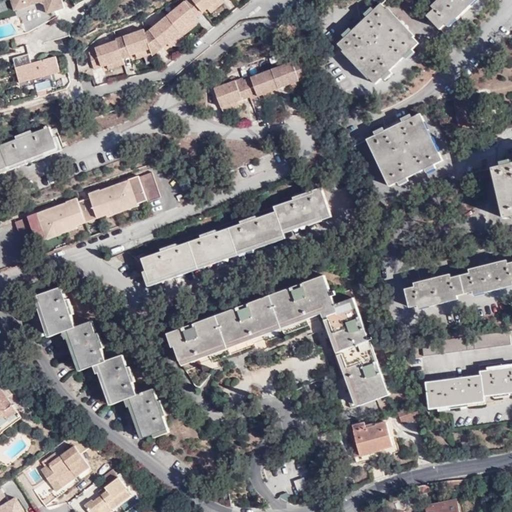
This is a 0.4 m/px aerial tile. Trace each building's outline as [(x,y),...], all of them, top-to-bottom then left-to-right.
[(10,0),(12,6),(30,0),(39,0),(40,2),(45,5),(50,3),(53,12),(65,8),(62,0),(10,0)] [(14,11),(40,2),(39,0),(30,0),(12,6),(14,11)] [(200,9),(192,0),(186,0),(167,16),(179,32),(192,21),(190,17),(194,14),(196,17),(203,12),(200,9)] [(192,0),(200,9),(204,5),(207,9),(217,0),(192,0)] [(221,0),(217,0),(207,9),(210,13),(223,2),(221,0)] [(447,0),(428,19),(442,33),(456,20),(458,22),(472,9),(469,5),(474,0),(447,0)] [(364,26),(344,44),(379,83),(419,46),(384,7),(364,26)] [(179,32),(167,16),(146,33),(151,48),(153,53),(153,54),(163,47),(161,44),(164,40),(167,44),(180,33),(179,32)] [(192,21),(179,32),(180,33),(182,35),(196,25),(192,21)] [(117,40),(123,57),(131,55),(129,51),(134,49),(135,53),(136,53),(151,48),(146,33),(145,29),(116,39),(117,40)] [(180,33),(167,44),(170,47),(183,36),(182,35),(180,33)] [(117,40),(96,47),(96,49),(89,52),(95,69),(103,66),(101,61),(106,60),(107,64),(123,59),(123,57),(117,40)] [(151,48),(136,53),(137,58),(153,53),(151,48)] [(56,58),(15,69),(20,86),(61,75),(56,58)] [(271,69),(278,88),(287,84),(285,80),(289,78),(291,83),(307,77),(299,58),(271,69)] [(123,59),(107,64),(109,69),(125,64),(123,59)] [(263,93),(278,88),(271,69),(243,80),(249,96),(250,98),(258,95),(257,91),(261,89),(263,93)] [(242,77),(214,88),(221,107),(237,100),(236,96),(240,95),(242,99),(249,96),(243,80),(242,77)] [(307,77),(291,83),(293,87),(308,81),(307,77)] [(35,85),(37,92),(54,88),(52,81),(35,85)] [(278,88),(263,93),(265,99),(280,93),(278,88)] [(469,95),(451,98),(457,125),(475,121),(474,117),(484,115),(482,103),(471,105),(469,95)] [(237,100),(221,107),(223,112),(239,106),(237,100)] [(396,123),(368,135),(388,183),(442,161),(422,113),(396,123)] [(0,171),(32,159),(58,149),(51,129),(35,135),(33,131),(18,137),(19,140),(0,147),(0,171)] [(511,161),(494,166),(507,216),(511,214),(511,161)] [(66,202),(56,206),(59,215),(54,217),(50,219),(46,209),(37,213),(38,216),(28,219),(27,217),(15,221),(24,246),(36,241),(36,239),(45,236),(46,238),(77,227),(77,225),(106,214),(107,216),(138,204),(138,202),(147,199),(147,201),(160,196),(151,171),(138,176),(139,178),(130,182),(129,179),(119,183),(123,192),(118,194),(114,195),(110,186),(100,190),(101,193),(90,196),(77,201),(67,205),(66,202)] [(186,173),(178,176),(183,191),(192,188),(186,173)] [(314,195),(276,209),(278,214),(144,260),(152,283),(175,276),(176,279),(180,278),(185,276),(183,273),(214,262),(215,265),(219,264),(224,262),(223,259),(254,249),(255,252),(260,250),(265,249),(264,245),(286,237),(284,233),(306,225),(307,228),(312,226),(316,225),(315,222),(322,220),(323,222),(332,219),(322,190),(313,193),(314,195)] [(409,306),(511,281),(511,262),(507,263),(506,260),(487,265),(470,269),(471,272),(451,277),(451,274),(430,279),(414,283),(415,285),(404,288),(409,306)] [(176,345),(181,359),(205,351),(254,334),(303,316),(325,309),(333,329),(351,381),(360,407),(388,397),(351,292),(337,297),(335,293),(332,294),(326,277),(168,332),(173,346),(176,345)] [(129,399),(135,415),(137,423),(143,439),(166,431),(153,391),(136,397),(123,357),(106,362),(92,322),(76,328),(62,288),(38,297),(44,312),(46,320),(52,336),(68,331),(74,346),(77,354),(82,371),(99,365),(104,380),(107,389),(112,404),(129,399)] [(46,320),(44,312),(38,313),(39,317),(41,322),(46,320)] [(323,329),(321,322),(309,324),(310,331),(323,329)] [(510,344),(509,331),(421,343),(423,356),(510,344)] [(71,356),(77,354),(74,346),(68,348),(69,352),(71,356)] [(480,376),(426,383),(430,409),(485,401),(484,396),(511,392),(511,364),(486,368),(487,371),(479,372),(480,376)] [(101,391),(107,389),(104,380),(98,382),(99,386),(101,391)] [(0,388),(0,432),(20,417),(0,388)] [(402,427),(419,420),(415,408),(414,406),(397,413),(402,427)] [(137,423),(135,415),(129,417),(130,421),(132,425),(137,423)] [(364,423),(352,427),(355,434),(349,436),(356,456),(398,444),(396,436),(391,438),(386,421),(376,425),(377,426),(366,429),(364,423)] [(75,475),(77,477),(91,468),(76,447),(43,470),(53,485),(60,479),(62,483),(75,475)] [(375,481),(384,477),(379,462),(370,465),(375,481)] [(267,475),(274,492),(292,485),(289,478),(302,473),(298,463),(267,475)] [(114,469),(103,477),(110,485),(106,488),(108,491),(102,496),(94,502),(93,500),(85,506),(90,511),(101,511),(100,510),(109,504),(113,510),(132,496),(127,489),(128,488),(114,469)] [(57,492),(77,477),(75,475),(62,483),(60,479),(53,485),(57,492)] [(303,478),(294,482),(298,491),(307,488),(303,478)] [(447,480),(447,488),(476,486),(475,478),(447,480)] [(431,484),(420,485),(421,492),(431,490),(431,484)] [(0,511),(25,511),(16,496),(9,501),(1,488),(1,489),(0,489),(0,511)] [(279,494),(277,497),(285,501),(288,495),(286,491),(279,494)] [(458,511),(456,501),(426,506),(426,511),(458,511)]
